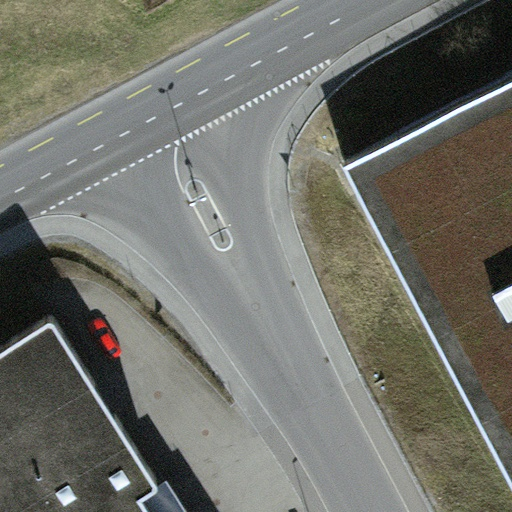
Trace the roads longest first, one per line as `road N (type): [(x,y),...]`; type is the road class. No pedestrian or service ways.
road 1 (unclassified): [(153,117),(376,511)]
road 2 (tertiary): [(153,117),(373,0)]
road 3 (tertiary): [(0,201),(153,117)]
